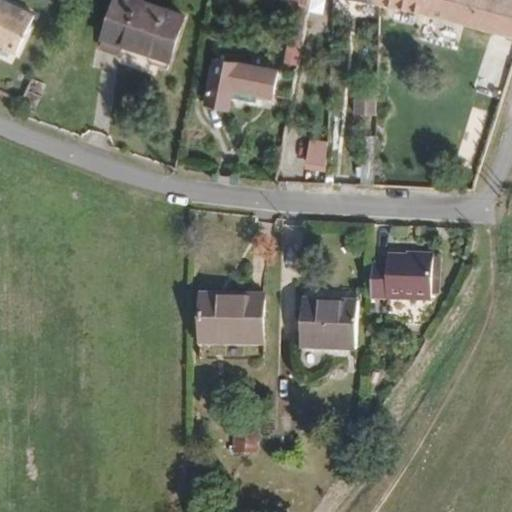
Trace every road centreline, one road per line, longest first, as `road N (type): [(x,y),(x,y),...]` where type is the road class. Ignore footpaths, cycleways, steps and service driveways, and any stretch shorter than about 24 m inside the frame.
road 1 (residential): [(0,128),(95,168),(299,202),(495,207),(511,151)]
road 2 (track): [(359,511),(414,429),(492,266),(486,244),(495,207)]
